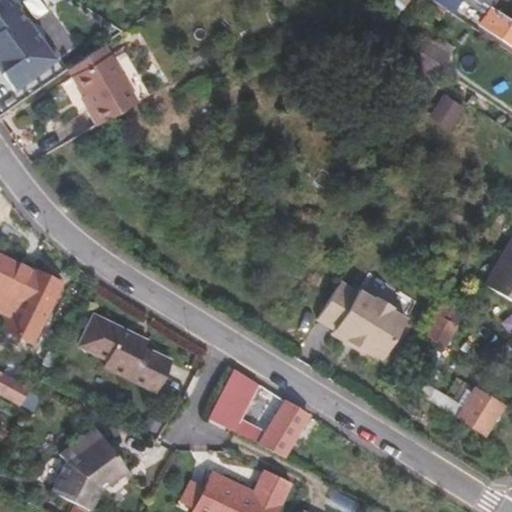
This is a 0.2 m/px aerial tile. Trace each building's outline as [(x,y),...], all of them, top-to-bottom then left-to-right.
[(48,65),(1,0),(0,0),(0,92),(3,96),(48,65)] [(386,0),(402,11),(409,0),(386,0)] [(426,25),(431,17),(437,20),(442,14),(442,10),(427,0),(423,0),(420,3),(426,7),(423,10),(417,7),(409,14),(426,25)] [(511,45),(511,23),(492,10),(477,0),(427,0),(442,10),(449,14),(457,0),(458,0),(483,16),(479,24),(511,45)] [(477,0),(492,10),(498,0),(477,0)] [(449,54),(453,47),(437,37),(421,32),(414,43),(420,47),(425,39),(449,54)] [(449,54),(425,39),(420,47),(417,52),(421,54),(424,49),(446,62),(450,55),(449,54)] [(79,105),(91,126),(133,102),(99,43),(62,69),(82,103),(79,105)] [(411,69),(433,83),(446,62),(424,49),(421,54),(411,69)] [(363,81),(373,69),(364,61),(354,73),(363,81)] [(441,91),(428,113),(451,126),(464,104),(441,91)] [(511,240),(484,288),(511,305),(511,240)] [(0,310),(9,315),(2,329),(21,338),(18,346),(24,350),(59,282),(31,268),(29,272),(10,263),(0,258),(0,310)] [(358,298),(341,287),(317,324),(334,335),(332,338),(365,359),(367,356),(381,365),(406,325),(391,316),(392,314),(376,303),(375,305),(359,295),(358,298)] [(445,348),(457,326),(455,325),(464,310),(447,300),(442,308),(424,336),(445,348)] [(120,372),(118,377),(151,395),(166,366),(139,352),(143,345),(89,318),(74,348),(103,363),(120,372)] [(100,368),(118,377),(120,372),(103,363),(100,368)] [(257,385),(230,367),(205,416),(233,431),(257,385)] [(437,403),(442,394),(406,371),(400,379),(437,403)] [(27,388),(0,373),(0,393),(18,404),(27,388)] [(460,406),(442,394),(437,403),(483,433),(503,401),(475,383),(460,406)] [(282,456),(305,412),(281,399),(275,410),(268,425),(258,420),(248,439),(282,456)] [(266,405),(258,420),(268,425),(275,410),(266,405)] [(59,463),(45,494),(68,506),(81,511),(83,511),(95,490),(120,470),(87,427),(52,453),(59,463)] [(273,511),(286,486),(259,473),(248,496),(206,476),(187,511),(273,511)]
